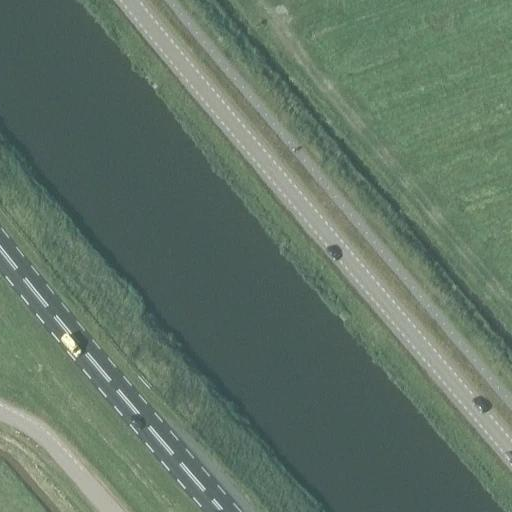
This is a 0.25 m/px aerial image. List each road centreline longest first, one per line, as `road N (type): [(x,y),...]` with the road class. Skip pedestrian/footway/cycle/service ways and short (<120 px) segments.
road 1 (secondary): [(511,456),(125,0)]
road 2 (primary): [(224,511),(0,246)]
road 3 (unclassified): [(110,511),(38,433),(0,413)]
